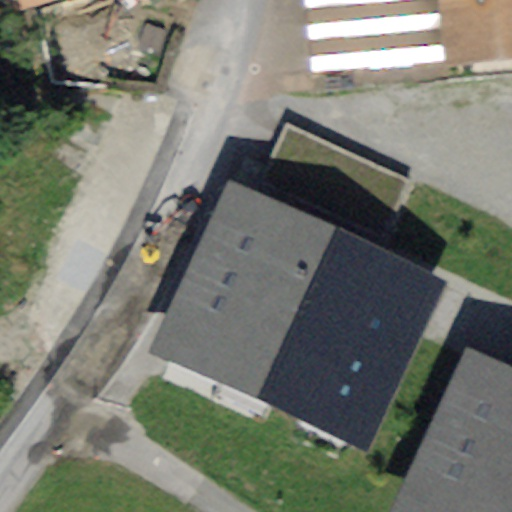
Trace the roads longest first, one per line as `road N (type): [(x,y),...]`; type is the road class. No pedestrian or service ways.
road 1 (residential): [(0,486),(59,405),(181,140),(234,0)]
road 2 (unknown): [(127,262),(236,243),(511,222)]
